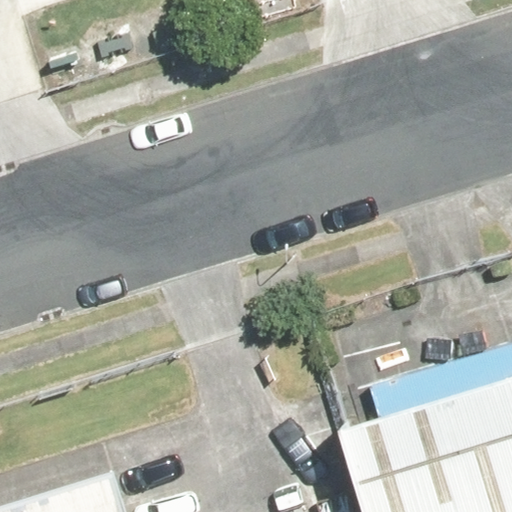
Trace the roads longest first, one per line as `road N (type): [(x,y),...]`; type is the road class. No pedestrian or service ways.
road 1 (unclassified): [(0,225),(511,68)]
road 2 (unknown): [(155,177),(242,511)]
